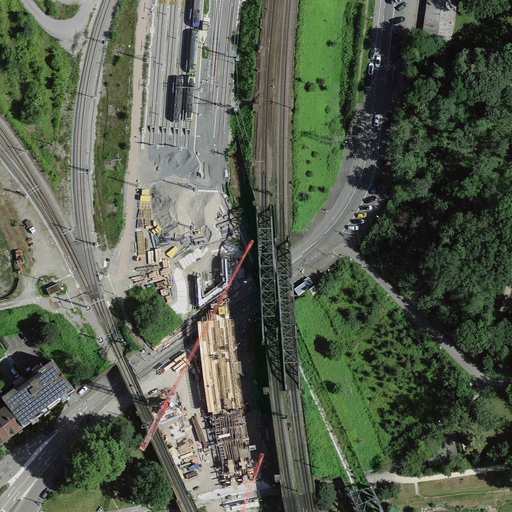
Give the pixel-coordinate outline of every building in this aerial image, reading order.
[(452,43),(455,1),(447,0),(424,0),(423,19),(421,32),(420,46),(451,48),(452,43)] [(57,282),(45,288),(49,296),(61,290),(57,282)] [(501,338),(511,326),(511,295),(506,290),(480,317),(501,338)] [(52,361),(1,398),(8,408),(23,428),(74,391),(52,361)] [(23,428),(8,408),(0,413),(0,423),(10,438),(23,428)] [(0,423),(0,445),(10,438),(0,423)] [(443,442),(436,444),(438,455),(439,457),(430,459),(431,465),(448,461),(443,442)]
